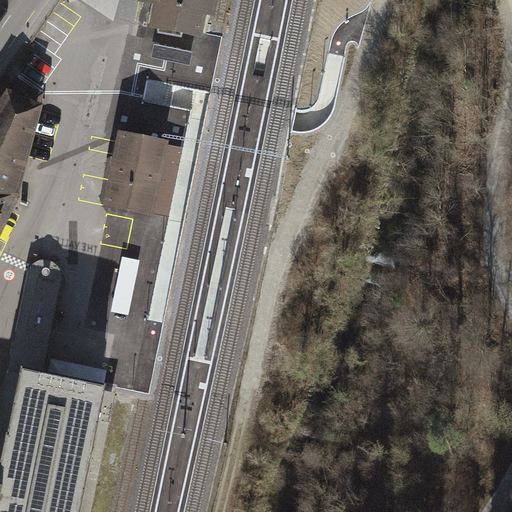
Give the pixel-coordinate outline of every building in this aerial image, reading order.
[(155,4),(151,25),(200,35),(206,0),(141,0),(141,1),(155,4)] [(0,227),(14,197),(11,195),(19,177),(42,95),(18,83),(0,109),(0,227)] [(164,145),(123,136),(107,211),(149,219),(164,145)] [(143,265),(147,221),(108,217),(104,261),(143,265)] [(45,263),(41,264),(36,266),(33,269),(30,272),(9,374),(25,377),(44,381),(65,280),(64,276),(61,271),(58,268),(54,265),(50,264),(45,263)] [(0,511),(78,511),(103,393),(71,387),(25,377),(23,377),(0,487),(0,511)]
